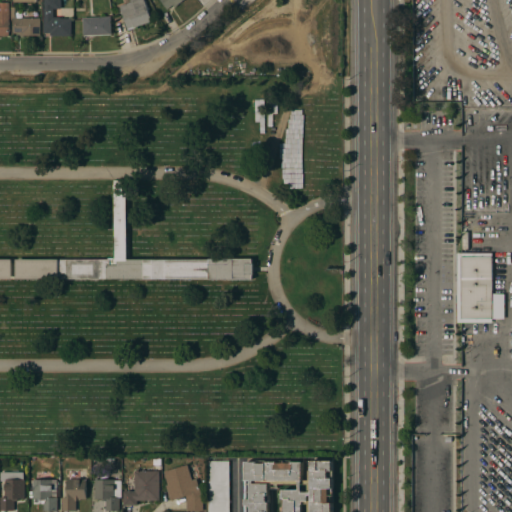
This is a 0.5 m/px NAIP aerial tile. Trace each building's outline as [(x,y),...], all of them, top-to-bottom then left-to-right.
[(43,36),(43,18),(44,18),(44,0),(60,0),(61,9),(53,9),(53,17),(60,17),(60,19),(71,18),(71,36),(43,36)] [(133,28),(133,27),(127,29),(119,6),(131,2),(130,0),(143,0),(151,21),(133,28)] [(183,0),(177,5),(178,5),(175,7),(173,5),(167,9),(159,0),(183,0)] [(0,2),(9,2),(9,36),(0,36),(0,2)] [(24,36),(20,36),(20,33),(13,33),(13,18),(11,18),(11,7),(15,7),(15,18),(40,18),(41,35),(24,36)] [(83,36),(83,18),(110,17),(111,35),(83,36)] [(108,259),(108,258),(112,258),(112,260),(114,260),(114,181),(127,181),(126,260),(209,260),(209,259),(253,259),(253,264),(254,264),(254,274),(253,274),(253,280),(209,280),(209,279),(16,279),(16,259),(108,259)] [(457,253),(492,253),(492,294),(504,294),(504,319),(492,319),(492,322),(457,322),(457,253)] [(0,259),(12,259),(12,279),(0,279),(0,259)] [(245,511),(245,462),(257,462),(257,461),(267,461),(267,462),(278,462),(278,461),(292,460),(292,462),(303,462),(303,480),(309,480),(309,471),(311,471),(311,461),(332,461),(332,471),(333,471),(333,478),(332,478),(332,488),(334,488),(334,496),(332,496),(332,511),(281,511),(281,498),(283,498),(283,490),(299,490),(299,483),(271,484),(271,489),(269,489),(269,495),(271,495),(271,503),(269,503),(269,511),(245,511)] [(229,511),(209,511),(209,461),(229,461),(229,511)] [(170,501),(166,485),(168,485),(164,471),(188,465),(192,480),(197,479),(202,496),(203,497),(203,511),(186,511),(186,498),(186,496),(170,501)] [(82,471),(82,479),(86,479),(86,499),(79,499),(79,501),(76,501),(76,509),(77,509),(77,511),(61,511),(61,496),(67,496),(67,479),(68,479),(68,471),(82,471)] [(159,500),(137,500),(137,505),(123,505),(123,491),(135,491),(134,471),(159,471),(159,500)] [(1,480),(1,472),(24,472),(24,498),(17,499),(17,501),(14,501),(14,511),(0,511),(0,497),(5,497),(5,480),(1,480)] [(33,480),(53,480),(53,497),(54,497),(54,511),(44,511),(44,499),(40,499),(33,499),(33,480)] [(95,480),(115,480),(115,497),(119,497),(119,511),(105,511),(105,501),(102,501),(102,499),(95,499),(95,480)]
